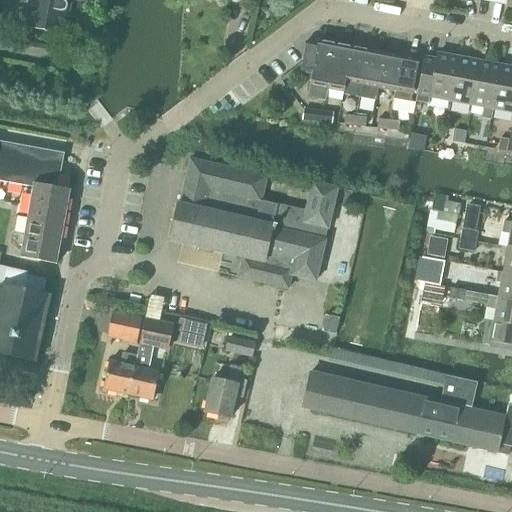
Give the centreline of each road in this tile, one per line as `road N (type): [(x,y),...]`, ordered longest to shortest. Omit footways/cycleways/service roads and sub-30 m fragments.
road 1 (residential): [(511,509),(50,424)]
road 2 (residential): [(511,40),(330,12),(196,102)]
road 3 (secondary): [(378,511),(40,465)]
road 4 (residential): [(50,424),(78,290),(109,253),(127,154)]
road 5 (residential): [(127,154),(67,62),(0,50)]
